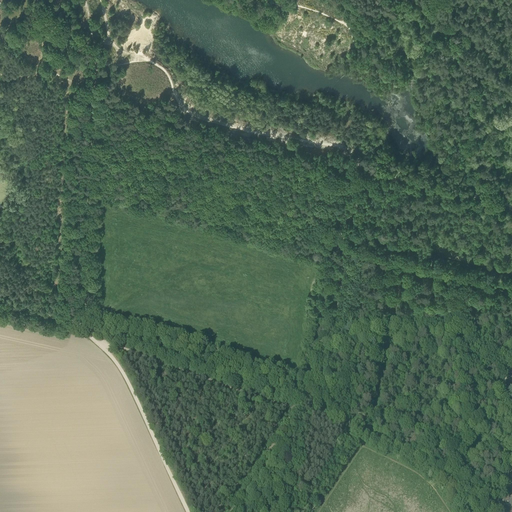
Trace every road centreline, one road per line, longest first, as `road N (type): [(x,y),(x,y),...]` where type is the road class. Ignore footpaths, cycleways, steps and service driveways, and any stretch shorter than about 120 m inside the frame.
road 1 (track): [(296,409),(307,397),(355,167),(511,205)]
road 2 (track): [(93,107),(81,327)]
road 3 (track): [(296,409),(101,344)]
road 4 (track): [(101,344),(143,412),(187,511)]
road 5 (track): [(232,511),(296,409)]
